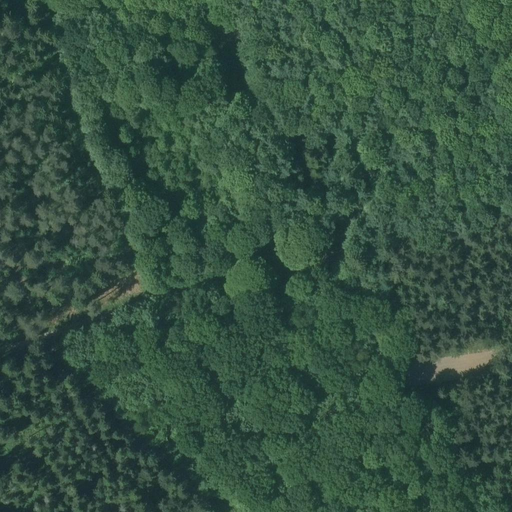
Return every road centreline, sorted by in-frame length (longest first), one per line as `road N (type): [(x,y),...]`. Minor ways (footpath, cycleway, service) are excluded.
road 1 (track): [(511,183),(0,353)]
road 2 (track): [(48,0),(67,22),(87,122),(131,211),(160,297)]
road 3 (track): [(51,341),(222,511)]
